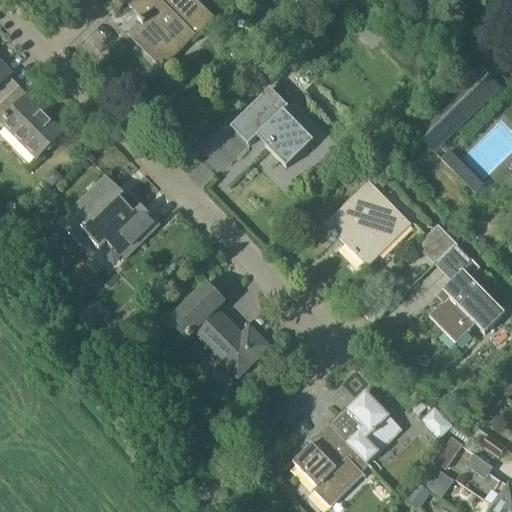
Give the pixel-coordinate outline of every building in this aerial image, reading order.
[(114,0),(121,7),(128,1),(143,16),(137,23),(142,28),(135,34),(162,61),(188,35),(193,40),(210,24),(185,0),(114,0)] [(361,21),(379,40),(394,26),(375,7),(361,21)] [(0,105),(17,89),(7,78),(10,75),(0,64),(0,105)] [(413,133),(435,155),(500,91),(478,69),(413,133)] [(17,89),(0,105),(0,122),(1,124),(1,125),(36,160),(61,135),(36,110),(40,106),(30,96),(27,99),(17,89)] [(288,110),(270,92),(230,131),(248,149),(256,141),(286,171),(313,144),(284,114),(288,110)] [(484,187),(448,152),(440,161),(475,196),(484,187)] [(133,216),(119,201),(124,197),(105,178),(58,225),(76,244),(83,237),(98,252),(106,244),(123,262),(159,227),(141,208),(133,216)] [(325,227),(367,270),(410,228),(368,185),(325,227)] [(438,265),(456,248),(437,229),(419,247),(438,265)] [(456,248),(438,265),(454,282),(442,295),(448,301),(428,320),(455,347),(475,328),(484,338),(505,318),(470,282),(480,273),(456,248)] [(241,338),(216,312),(224,305),(206,287),(167,325),(185,343),(193,336),(237,381),(269,350),(249,330),(241,338)] [(78,320),(91,333),(99,325),(86,311),(78,320)] [(327,428),(366,468),(395,439),(382,426),(388,421),(364,396),(341,419),(339,416),(327,428)] [(434,413),(424,423),(439,439),(450,429),(434,413)] [(366,468),(327,428),(314,441),(316,443),(292,466),(316,491),(314,494),(329,510),(362,477),(361,476),(367,469),(366,468)] [(506,449),(494,441),(488,436),(480,448),(498,460),(506,449)] [(450,440),(433,465),(444,473),(461,448),(450,440)] [(491,470),(473,457),(465,468),(484,481),(491,470)] [(415,484),(403,504),(416,511),(418,511),(430,493),(415,484)] [(511,511),(511,491),(500,484),(494,494),(501,499),(495,508),(501,511),(511,511)]
